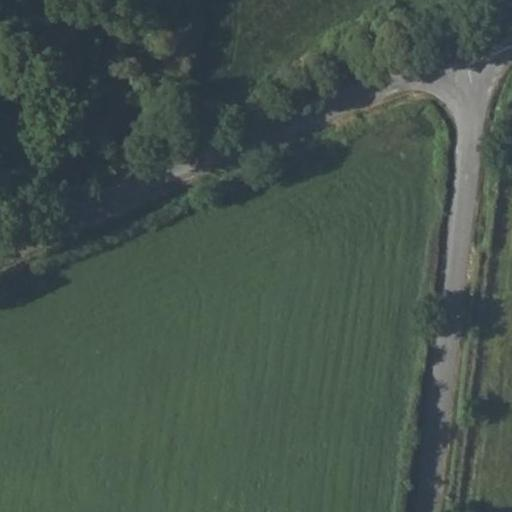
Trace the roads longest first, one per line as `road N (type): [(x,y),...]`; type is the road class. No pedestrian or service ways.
road 1 (unclassified): [(466,50),(0,243)]
road 2 (unclassified): [(426,511),(475,104),(466,50)]
